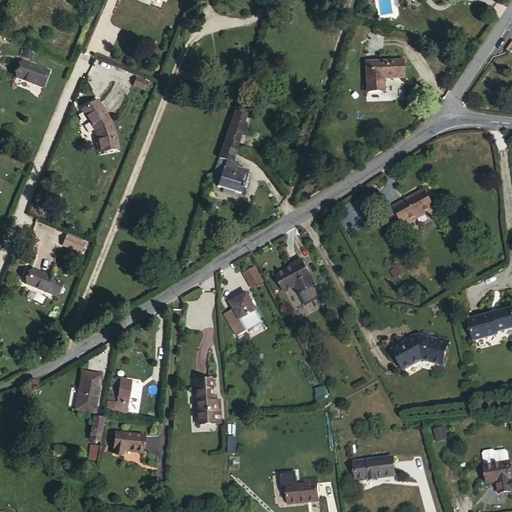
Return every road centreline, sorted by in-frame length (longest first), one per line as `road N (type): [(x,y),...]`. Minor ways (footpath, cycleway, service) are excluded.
road 1 (residential): [(0,389),(442,124)]
road 2 (unknown): [(78,348),(101,250),(189,36),(205,24)]
road 3 (residential): [(79,55),(0,253)]
road 4 (unclassified): [(442,124),(511,12)]
road 5 (unknown): [(497,121),(511,245)]
